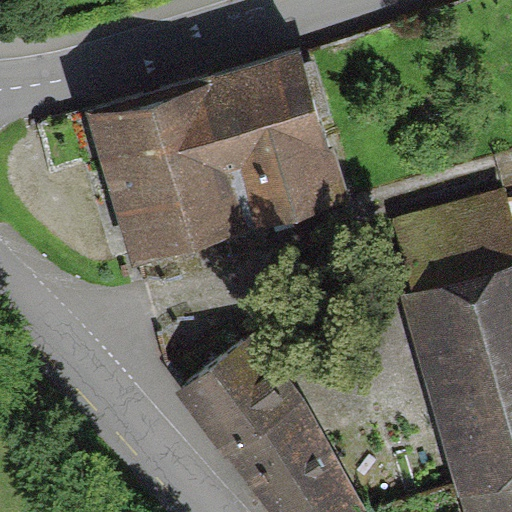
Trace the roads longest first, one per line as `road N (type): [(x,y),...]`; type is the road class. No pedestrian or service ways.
road 1 (tertiary): [(312,0),(0,93)]
road 2 (tertiary): [(0,280),(203,511)]
